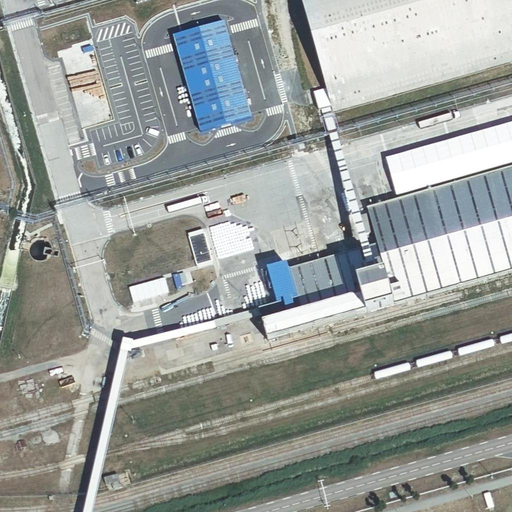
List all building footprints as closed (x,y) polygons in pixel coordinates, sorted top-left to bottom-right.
[(511,0),(298,0),(324,93),(329,110),(331,117),(511,65),(511,0)] [(225,23),(174,37),(200,134),(252,119),(225,23)] [(319,113),(329,110),(324,93),(312,96),(317,114),(319,113)] [(332,120),(331,117),(329,110),(319,113),(322,122),(332,120)] [(258,319),(265,344),(289,338),(301,334),(511,274),(511,169),(365,211),(375,247),(287,272),(295,302),(211,326),(213,332),(258,319)] [(301,334),(289,338),(293,350),(305,347),(301,334)] [(110,487),(111,493),(120,490),(116,477),(102,481),(104,489),(110,487)]
